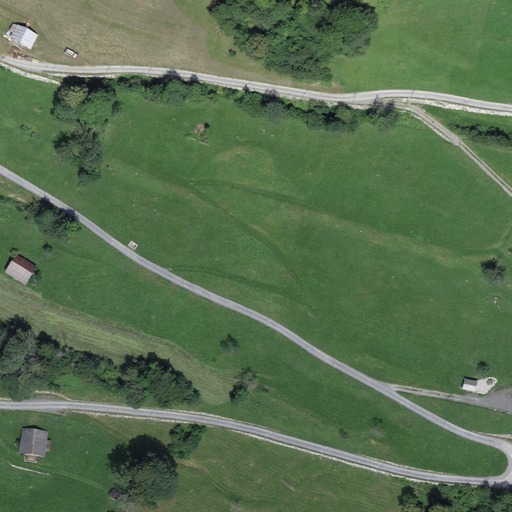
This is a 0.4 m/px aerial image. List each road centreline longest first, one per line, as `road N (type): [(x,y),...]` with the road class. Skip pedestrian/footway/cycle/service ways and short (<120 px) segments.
road 1 (residential): [(511,450),(437,421),(263,319),(156,269),(0,170)]
road 2 (residential): [(0,405),(190,417),(394,470),(480,482),(511,477)]
road 3 (residential): [(0,57),(322,96),(400,93),(511,108)]
road 4 (track): [(156,269),(192,267),(272,287),(316,305),(351,342),(442,378),(459,376)]
road 5 (track): [(184,183),(228,183),(503,257)]
road 6 (track): [(0,280),(173,346),(217,373),(274,383)]
road 7 (track): [(316,305),(269,243),(204,195),(119,153)]
road 8 (track): [(41,406),(89,418),(214,484)]
road 9 (track): [(353,97),(412,108),(511,191)]
road 10 (track): [(96,70),(0,0)]
